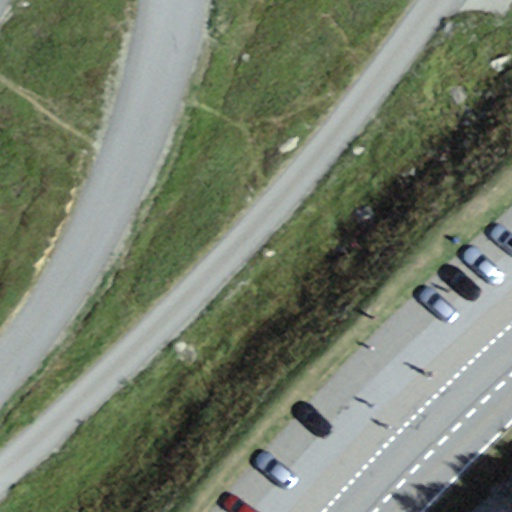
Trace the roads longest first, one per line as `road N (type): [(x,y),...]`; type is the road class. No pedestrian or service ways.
road 1 (residential): [(0,475),(207,290),(454,0)]
road 2 (residential): [(0,381),(39,337),(126,157),(165,0)]
road 3 (primary): [(511,377),(369,511)]
